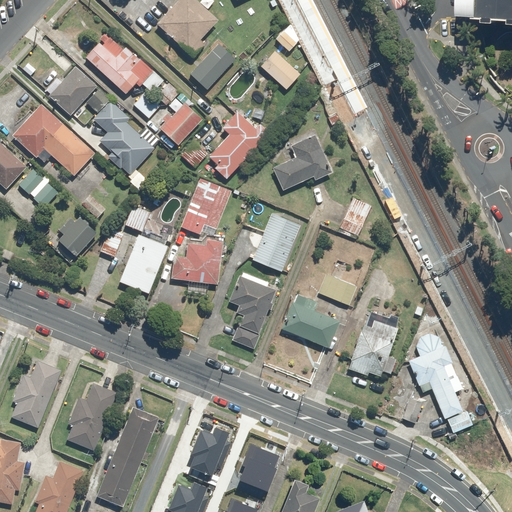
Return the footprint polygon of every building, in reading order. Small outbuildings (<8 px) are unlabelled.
[(202,38),(220,18),(199,0),(177,0),(157,22),(194,55),(206,42),(202,38)] [(511,0),(467,0),(467,14),(511,15),(511,0)] [(298,41),(285,30),(276,40),(290,51),(298,41)] [(101,40),(87,55),(126,92),(137,80),(142,84),(144,82),(153,91),(164,80),(129,46),(126,49),(111,35),(103,43),(101,40)] [(207,88),(237,58),(220,42),(190,72),(207,88)] [(301,73),(277,50),(263,65),(287,87),(301,73)] [(72,115),(98,84),(76,65),(50,96),(72,115)] [(172,101),(181,92),(171,82),(162,92),(172,101)] [(99,112),(111,98),(100,88),(88,101),(99,112)] [(150,117),(161,104),(146,91),(135,105),(150,117)] [(132,117),(113,100),(94,118),(108,131),(101,139),(121,158),(118,161),(132,174),(156,148),(154,146),(161,138),(146,125),(139,132),(128,121),(132,117)] [(173,115),(169,112),(163,118),(166,120),(160,127),(180,144),(203,116),(185,101),(173,115)] [(43,103),(14,135),(37,156),(45,147),(74,174),(96,150),(43,103)] [(229,133),(210,153),(219,161),(215,165),(228,177),(270,131),(261,122),(257,126),(239,110),(223,127),(229,133)] [(332,171),(315,134),(292,145),(297,155),(272,167),(284,190),(314,176),(315,179),(332,171)] [(0,137),(0,181),(6,188),(29,166),(0,137)] [(196,166),(207,152),(194,142),(183,156),(196,166)] [(30,193),(45,177),(35,168),(20,184),(30,193)] [(149,180),(140,171),(130,180),(139,189),(149,180)] [(200,177),(182,225),(201,233),(204,223),(217,228),(231,189),(200,177)] [(176,179),(173,189),(188,195),(192,186),(176,179)] [(46,206),(59,190),(48,182),(36,197),(46,206)] [(105,208),(91,194),(83,202),(98,216),(105,208)] [(358,238),(371,205),(353,197),(339,230),(358,238)] [(144,229),(149,210),(133,205),(128,225),(144,229)] [(101,229),(78,208),(59,229),(64,233),(59,239),(77,255),(101,229)] [(285,270),(302,224),(272,213),(255,259),(285,270)] [(116,254),(124,231),(109,226),(101,250),(116,254)] [(151,291),(169,243),(139,232),(121,280),(151,291)] [(219,282),(223,241),(203,239),(202,242),(188,241),(187,257),(174,256),(172,278),(219,282)] [(231,299),(240,303),(236,312),(244,315),(234,339),(254,348),(279,288),(242,273),(231,299)] [(342,302),(350,284),(327,274),(319,291),(342,302)] [(310,295),(299,291),(286,328),(331,345),(342,317),(307,304),(310,295)] [(364,324),(348,367),(370,373),(382,376),(399,318),(378,312),(373,327),(364,324)] [(422,353),(411,358),(417,372),(415,373),(423,392),(433,388),(445,417),(465,409),(446,363),(454,360),(445,338),(441,340),(436,329),(416,337),(422,353)] [(61,370),(38,361),(32,375),(24,372),(13,400),(17,402),(12,414),(39,425),(61,370)] [(117,391),(92,382),(87,397),(80,395),(69,423),(74,424),(69,438),(96,448),(117,391)] [(123,504),(158,416),(133,406),(98,494),(123,504)] [(219,474),(236,433),(217,426),(214,432),(202,427),(188,462),(219,474)] [(0,500),(14,502),(16,488),(22,489),(26,461),(19,460),(21,440),(0,438),(0,440),(0,500)] [(247,470),(239,489),(264,500),(278,468),(274,467),(280,455),(253,444),(243,468),(247,470)] [(53,477),(47,474),(36,501),(39,502),(35,511),(67,511),(84,469),(59,460),(53,477)] [(204,511),(215,488),(193,479),(190,485),(182,481),(170,511),(173,511),(204,511)] [(312,485),(297,480),(285,511),(316,511),(322,497),(309,492),(312,485)] [(257,511),(258,511),(233,500),(228,511),(257,511)] [(369,511),(365,501),(336,511),(369,511)]
